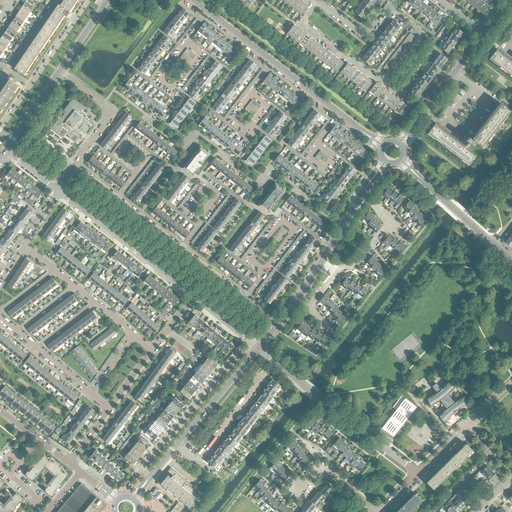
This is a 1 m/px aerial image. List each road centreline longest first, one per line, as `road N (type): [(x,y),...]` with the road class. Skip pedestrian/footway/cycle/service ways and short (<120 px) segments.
road 1 (residential): [(418,474),(258,348)]
road 2 (residential): [(195,297),(57,190)]
road 3 (residential): [(250,341),(145,467),(149,474)]
road 4 (residential): [(407,106),(300,23),(319,0)]
road 5 (tertiary): [(258,348),(156,469)]
road 6 (residential): [(57,72),(110,114),(72,166)]
